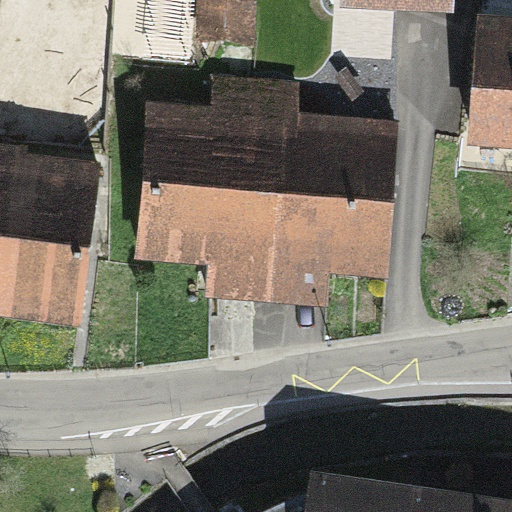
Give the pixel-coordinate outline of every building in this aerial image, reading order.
[(202,0),(201,42),(260,44),(261,0),(202,0)] [(462,0),(353,0),(353,5),(391,7),(462,10),(462,0)] [(511,25),(494,24),(483,145),(511,147),(511,25)] [(214,124),(152,122),(147,257),(215,260),(213,297),(231,298),(301,301),(322,302),(323,264),(396,267),(402,132),(296,127),(297,96),(215,93),(214,124)] [(101,175),(0,166),(0,315),(13,316),(89,323),(101,175)] [(511,511),(511,502),(309,479),(305,511),(511,511)]
